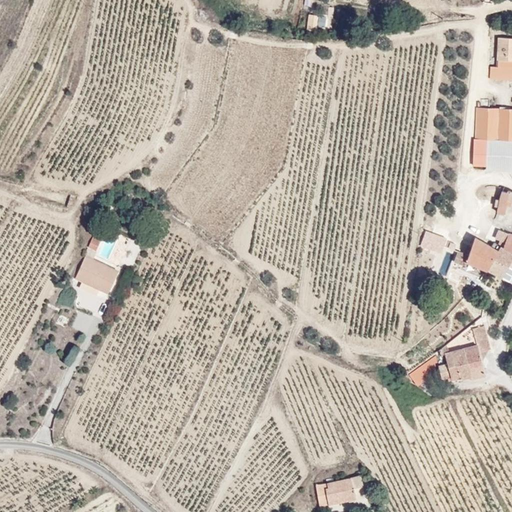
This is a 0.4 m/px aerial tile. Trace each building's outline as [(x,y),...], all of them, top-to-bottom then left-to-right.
[(306,30),(321,32),(323,16),(308,14),(306,30)] [(497,56),(511,56),(511,33),(497,34),(497,56)] [(511,105),(474,104),(474,136),(511,137),(511,105)] [(511,168),(511,137),(474,136),(473,163),(486,164),(486,168),(511,168)] [(502,188),(500,195),(497,210),(505,211),(503,220),(509,231),(511,232),(511,188),(508,188),(507,190),(502,188)] [(511,232),(509,231),(501,228),(493,243),(475,236),(467,260),(488,268),(502,276),(509,264),(511,265),(511,232)] [(447,245),(421,230),(419,240),(443,254),(447,245)] [(89,244),(98,248),(103,236),(95,233),(89,244)] [(85,254),(94,257),(98,248),(89,244),(85,254)] [(120,268),(94,257),(85,254),(76,276),(110,291),(120,268)] [(511,265),(509,264),(502,276),(511,280),(511,265)] [(91,314),(82,310),(79,317),(88,321),(91,314)] [(480,314),(468,317),(472,334),(439,341),(441,351),(432,353),(433,358),(437,366),(441,365),(442,370),(479,361),(475,341),(485,338),(480,314)] [(65,363),(72,366),(79,349),(73,346),(65,363)] [(410,372),(433,358),(432,353),(432,349),(402,361),(410,372)] [(360,473),(316,479),(324,495),(329,494),(341,492),(363,488),(360,473)] [(324,495),(316,479),(314,479),(318,496),(324,495)]
